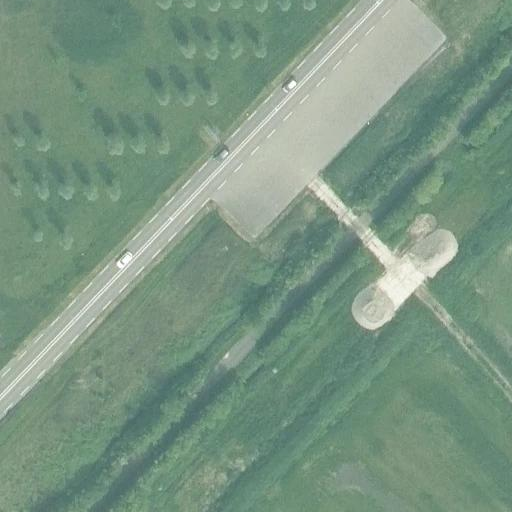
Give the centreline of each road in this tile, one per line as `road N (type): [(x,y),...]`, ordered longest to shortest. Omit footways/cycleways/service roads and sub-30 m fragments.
road 1 (unclassified): [(83,511),(511,66)]
road 2 (secondary): [(372,14),(0,397)]
